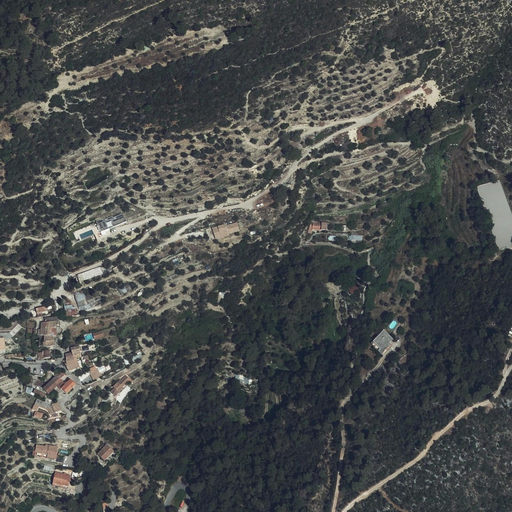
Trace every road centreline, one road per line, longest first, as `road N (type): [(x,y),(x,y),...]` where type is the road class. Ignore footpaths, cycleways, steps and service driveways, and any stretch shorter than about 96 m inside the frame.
road 1 (track): [(65,280),(168,221),(274,189),(311,149),(390,106)]
road 2 (track): [(308,244),(242,274),(155,291),(63,329)]
road 3 (track): [(290,170),(332,153),(408,143),(460,122),(469,123),(479,151),(511,163)]
road 4 (track): [(511,367),(491,399),(456,418),(345,511)]
